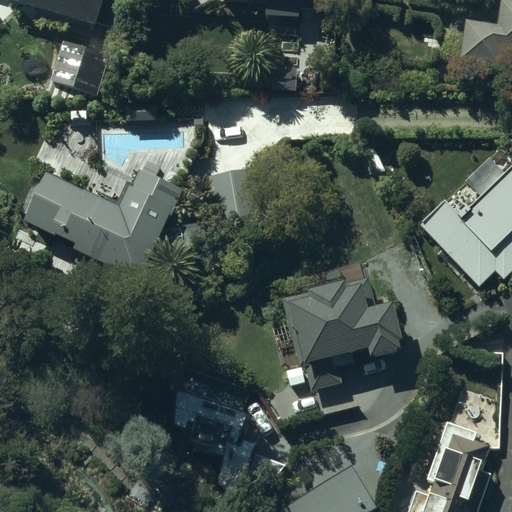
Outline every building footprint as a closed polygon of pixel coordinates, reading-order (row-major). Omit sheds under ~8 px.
[(7,0),(6,3),(98,31),(107,0),(7,0)] [(269,0),(267,22),(303,25),(303,15),(326,16),(326,0),(269,0)] [(511,11),(506,11),(502,36),(468,31),(462,69),(503,75),(506,57),(511,58),(511,11)] [(59,46),(45,87),(50,89),(45,102),(65,101),(66,95),(86,102),(100,59),(59,46)] [(62,107),(8,108),(8,130),(63,129),(62,107)] [(511,165),(466,210),(468,213),(461,220),(443,201),(419,225),(480,288),(496,273),(504,280),(511,272),(511,165)] [(240,175),(205,180),(210,215),(245,211),(240,175)] [(110,215),(36,182),(14,229),(37,239),(36,241),(63,253),(61,257),(128,287),(158,221),(163,223),(176,195),(133,176),(122,199),(118,197),(110,215)] [(362,282),(275,304),(294,375),(300,374),(305,394),(337,386),(331,366),(391,350),(381,311),(370,314),(362,282)] [(242,420),(174,394),(174,425),(191,432),(191,439),(213,450),(212,456),(220,461),(218,473),(244,477),(249,450),(238,446),(235,453),(231,451),(242,420)] [(477,440),(447,430),(428,484),(408,477),(395,511),(479,511),(490,481),(482,478),(491,452),(474,446),(477,440)] [(363,511),(340,475),(282,511),(363,511)]
